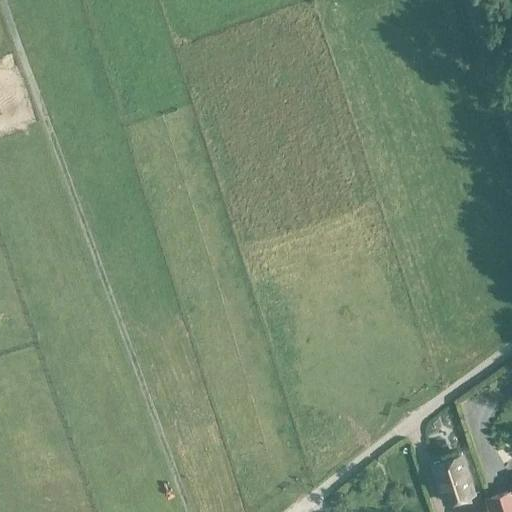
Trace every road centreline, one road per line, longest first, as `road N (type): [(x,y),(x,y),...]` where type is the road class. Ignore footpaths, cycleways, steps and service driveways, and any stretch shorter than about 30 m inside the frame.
road 1 (track): [(191,511),(2,0)]
road 2 (unclassified): [(298,511),(511,347)]
road 3 (unclassified): [(511,124),(471,0)]
